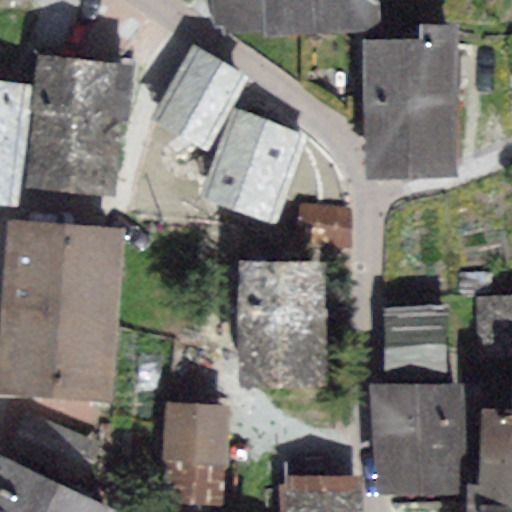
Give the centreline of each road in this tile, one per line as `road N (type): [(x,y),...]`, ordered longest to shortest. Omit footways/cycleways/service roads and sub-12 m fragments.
road 1 (residential): [(0,223),(20,205),(89,208),(120,198),(131,176),(151,50),(168,10)]
road 2 (residential): [(365,197),(369,511)]
road 3 (residential): [(168,10),(316,118),(348,155),(365,197)]
road 4 (track): [(366,439),(288,431),(221,390)]
road 5 (residential): [(365,197),(511,158)]
